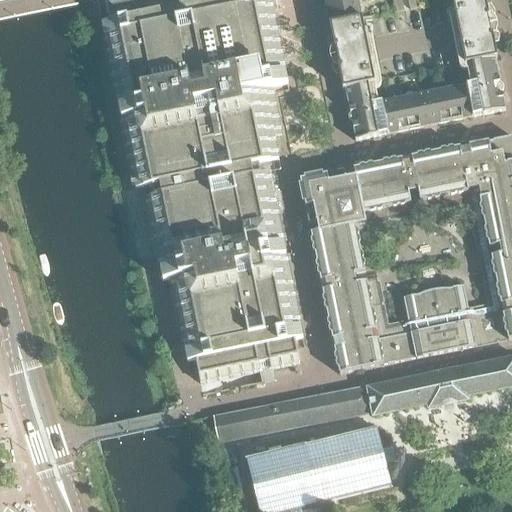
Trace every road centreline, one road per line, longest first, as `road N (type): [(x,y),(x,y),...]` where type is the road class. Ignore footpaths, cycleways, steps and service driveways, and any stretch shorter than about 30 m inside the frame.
road 1 (residential): [(328,388),(287,168),(342,156)]
road 2 (residential): [(75,511),(64,443),(21,331)]
road 3 (residential): [(21,331),(42,449),(69,511)]
road 4 (residential): [(328,388),(511,350)]
road 5 (residential): [(342,156),(511,125)]
road 6 (residential): [(342,156),(313,0)]
road 7 (residential): [(189,418),(328,388)]
